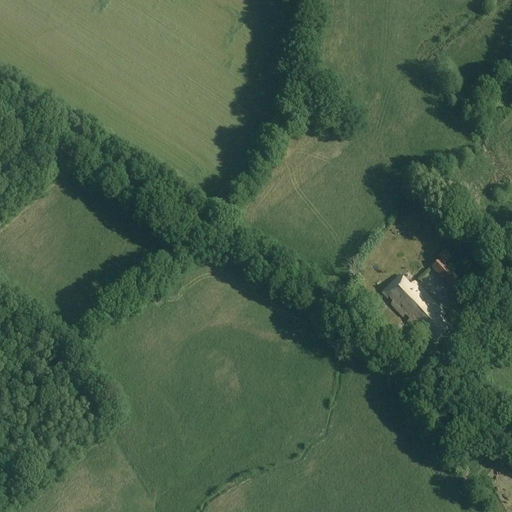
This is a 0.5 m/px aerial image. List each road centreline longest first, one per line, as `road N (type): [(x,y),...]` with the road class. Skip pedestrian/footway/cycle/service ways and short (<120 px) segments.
road 1 (tertiary): [(0,105),(344,321)]
road 2 (track): [(291,0),(293,93),(206,235)]
road 3 (tertiary): [(511,322),(454,358),(431,362),(344,321)]
